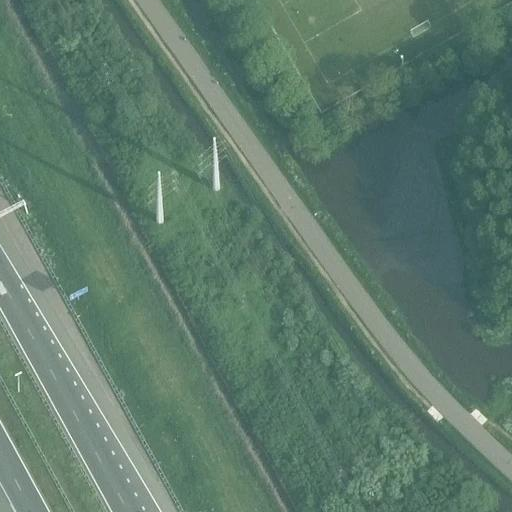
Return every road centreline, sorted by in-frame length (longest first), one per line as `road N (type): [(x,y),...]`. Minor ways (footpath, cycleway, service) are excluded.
road 1 (unknown): [(131,0),(414,399),(481,419),(511,442)]
road 2 (unclassified): [(511,472),(400,354),(149,0)]
road 3 (motorway): [(126,511),(0,280)]
